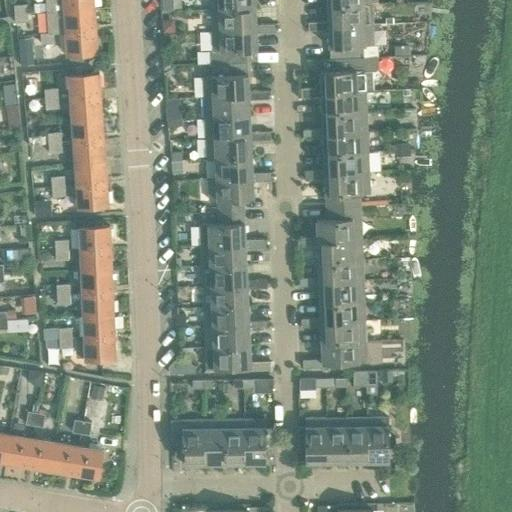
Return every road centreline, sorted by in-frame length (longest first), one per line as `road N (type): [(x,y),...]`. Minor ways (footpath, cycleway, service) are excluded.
road 1 (residential): [(151,488),(127,0)]
road 2 (residential): [(290,486),(280,221),(290,196),(291,0)]
road 3 (residential): [(151,488),(290,486)]
